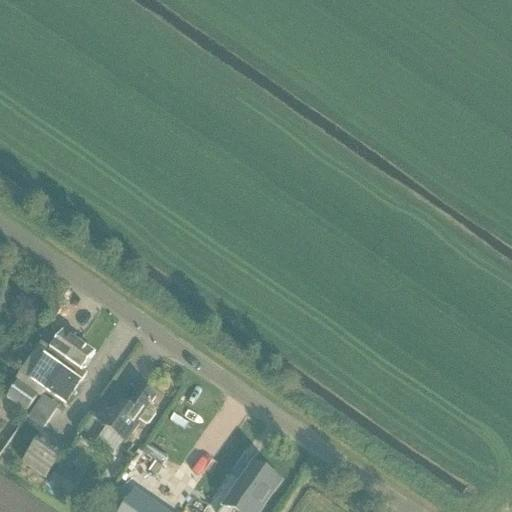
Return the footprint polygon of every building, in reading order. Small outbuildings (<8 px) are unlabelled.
[(45,393),(79,345),(63,333),(29,382),(45,393)] [(79,345),(45,393),(64,406),(79,386),(88,375),(83,372),(94,356),(79,345)] [(37,397),(19,383),(7,399),(26,412),(37,397)] [(156,399),(140,388),(127,408),(119,403),(102,428),(126,445),(139,425),(138,424),(156,399)] [(56,408),(43,399),(30,419),(43,428),(56,408)] [(65,451),(42,436),(23,466),(46,481),(65,451)] [(102,465),(114,473),(126,456),(114,448),(102,465)] [(253,466),(220,511),(261,511),(281,485),(253,466)] [(166,511),(133,490),(118,511),(166,511)]
